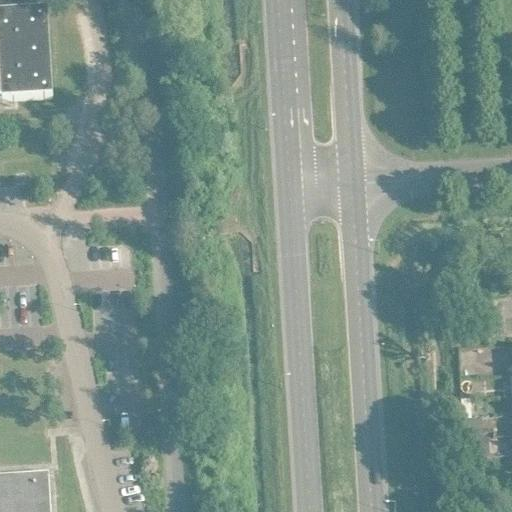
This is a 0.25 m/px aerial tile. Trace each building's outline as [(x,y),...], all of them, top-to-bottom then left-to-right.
[(0,0),(0,99),(8,99),(57,96),(52,9),(11,11),(3,12),(2,0),(0,0)] [(20,175),(21,182),(29,182),(28,174),(20,175)] [(475,399),(465,399),(467,418),(476,418),(475,399)] [(476,418),(467,418),(468,438),(481,437),(480,417),(476,418)] [(481,437),(468,438),(469,457),(486,456),(484,437),(481,437)] [(55,511),(55,502),(55,501),(55,500),(53,473),(53,472),(52,472),(25,474),(25,473),(24,473),(24,474),(0,475),(0,511),(55,511)]
